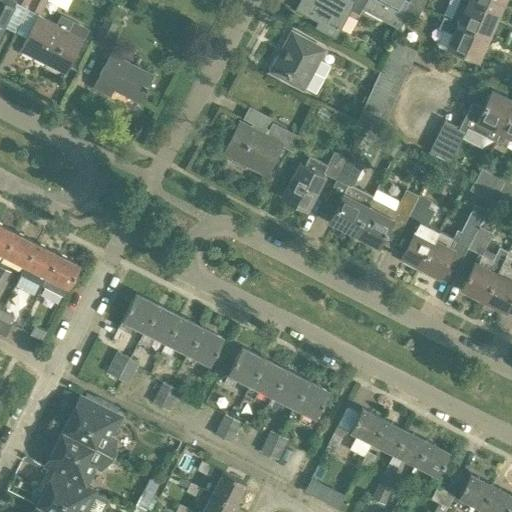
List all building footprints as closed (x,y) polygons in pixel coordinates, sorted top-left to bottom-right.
[(0,0),(0,31),(14,4),(4,0),(0,0)] [(40,13),(46,0),(30,0),(27,7),(40,13)] [(332,35),(351,1),(348,0),(300,0),(300,2),(305,5),(302,10),(319,20),(316,26),(332,35)] [(395,27),(403,13),(378,0),(365,0),(361,9),(395,27)] [(381,0),(398,9),(403,0),(381,0)] [(417,19),(423,6),(409,0),(408,0),(403,13),(417,19)] [(487,33),(497,10),(474,0),(465,0),(457,20),(487,33)] [(474,0),(497,10),(501,0),(474,0)] [(56,23),(37,14),(20,49),(46,62),(48,57),(67,66),(81,38),(84,39),(89,29),(60,15),(56,23)] [(437,26),(452,32),(447,45),(477,58),(487,33),(457,20),(442,14),(437,26)] [(106,48),(117,24),(103,18),(93,42),(106,48)] [(301,88),(322,49),(290,32),(269,70),(301,88)] [(411,60),(416,50),(392,40),(388,50),(411,60)] [(405,73),(410,63),(411,60),(388,50),(383,62),(405,73)] [(151,73),(110,52),(93,86),(108,94),(110,90),(121,95),(122,92),(137,100),(143,89),(144,90),(146,85),(145,85),(151,73)] [(400,84),(405,73),(383,62),(377,74),(400,84)] [(395,95),(400,84),(377,74),(372,85),(395,95)] [(390,107),(395,95),(372,85),(367,96),(390,107)] [(482,104),(471,99),(459,124),(444,118),(429,148),(450,159),(467,124),(495,138),(511,104),(511,98),(490,88),(482,104)] [(385,118),(390,107),(367,96),(362,107),(385,118)] [(511,104),(495,138),(506,143),(510,135),(511,136),(511,104)] [(379,131),(385,118),(362,107),(357,120),(379,131)] [(267,135),(239,121),(223,152),(232,157),(231,160),(244,167),(246,164),(265,174),(281,144),(291,149),(298,137),(273,124),(267,135)] [(392,157),(400,141),(383,132),(375,147),(392,157)] [(335,178),(346,157),(334,151),(327,164),(323,172),(325,173),(335,178)] [(323,172),(327,164),(309,155),(303,166),(298,163),(281,195),(307,208),(325,173),(323,172)] [(352,184),(362,165),(346,157),(335,178),(348,185),(351,186),(352,184)] [(486,159),(481,168),(490,172),(495,163),(486,159)] [(435,162),(430,171),(447,179),(452,170),(435,162)] [(488,182),(492,174),(490,172),(481,168),(477,176),(488,182)] [(499,188),(504,180),(492,174),(488,182),(499,188)] [(507,192),(511,184),(504,180),(499,188),(507,192)] [(329,220),(354,232),(371,198),(373,195),(352,184),(351,186),(348,185),(343,194),(342,193),(329,220)] [(486,187),(481,196),(492,201),(497,192),(486,187)] [(406,189),(395,210),(406,215),(417,194),(406,189)] [(417,194),(406,215),(417,221),(400,255),(405,257),(402,262),(415,268),(417,263),(419,264),(438,229),(427,223),(433,212),(426,208),(430,201),(417,194)] [(371,198),(354,232),(378,245),(395,210),(371,198)] [(482,217),(478,225),(485,228),(486,228),(490,221),(482,217)] [(439,275),(456,240),(467,246),(478,224),(467,219),(459,234),(455,232),(453,236),(438,229),(419,264),(423,266),(421,270),(434,276),(435,272),(438,274),(439,275)] [(0,250),(4,252),(15,231),(0,223),(0,250)] [(493,257),(479,250),(489,230),(486,228),(485,228),(478,225),(478,224),(467,246),(478,251),(460,286),(483,298),(488,289),(502,262),(505,256),(507,251),(499,247),(493,257)] [(25,263),(36,242),(15,231),(4,252),(25,263)] [(42,283),(58,253),(36,242),(25,263),(21,272),(42,283)] [(64,295),(67,289),(80,264),(58,253),(42,283),(64,295)] [(505,310),(511,295),(511,266),(507,264),(510,258),(505,256),(502,262),(488,289),(483,298),(505,310)] [(0,265),(0,290),(11,271),(0,265)] [(144,330),(157,303),(134,292),(121,318),(117,325),(129,331),(133,324),(143,330),(144,330)] [(165,341),(179,314),(157,303),(144,330),(143,330),(139,339),(148,343),(152,334),(165,340),(165,341)] [(0,316),(10,322),(14,315),(2,309),(0,312),(0,316)] [(187,352),(200,325),(179,314),(165,341),(165,340),(160,350),(170,355),(174,345),(187,351),(187,352)] [(0,331),(4,334),(10,323),(0,318),(0,331)] [(42,339),(46,331),(35,325),(31,333),(42,339)] [(210,363),(223,336),(200,325),(187,352),(187,351),(182,361),(191,365),(196,356),(210,363)] [(120,378),(131,357),(138,343),(131,340),(124,354),(117,350),(107,371),(120,378)] [(249,383),(263,357),(240,345),(227,372),(223,381),(232,386),(237,377),(249,383)] [(126,381),(137,360),(131,357),(120,378),(126,381)] [(271,394),(284,367),(263,357),(249,383),(244,392),(254,397),(258,387),(271,394)] [(292,405),(306,378),(284,367),(271,394),(266,403),(275,408),(280,398),(292,405)] [(314,416),(328,389),(306,378),(292,405),(287,414),(296,418),(301,409),(314,416)] [(160,406),(170,385),(162,381),(152,402),(160,406)] [(168,410),(179,389),(170,385),(160,406),(168,410)] [(92,445),(115,457),(116,454),(117,438),(111,435),(121,415),(79,394),(61,429),(92,445)] [(371,441),(383,417),(361,406),(349,429),(357,433),(350,448),(364,455),(371,440),(371,441)] [(222,438),(232,416),(224,412),(214,434),(222,438)] [(231,442),(241,421),(232,416),(222,438),(231,442)] [(393,451),(405,428),(383,417),(371,441),(393,451)] [(337,423),(327,444),(335,448),(341,436),(349,429),(337,423)] [(268,452),(278,433),(270,428),(260,448),(268,452)] [(415,462),(426,439),(405,428),(393,451),(382,473),(391,477),(402,456),(415,462)] [(53,469),(85,485),(95,466),(101,470),(114,460),(115,457),(92,445),(61,429),(44,464),(53,469)] [(275,456),(285,436),(278,433),(268,452),(275,456)] [(437,474),(449,450),(426,439),(415,462),(437,474)] [(369,465),(375,453),(367,449),(361,461),(369,465)] [(210,475),(214,466),(201,459),(196,469),(210,475)] [(85,485),(53,469),(36,504),(50,511),(84,511),(83,511),(94,490),(85,485)] [(213,487),(211,491),(234,503),(245,482),(222,470),(213,487)] [(479,506),(491,483),(469,472),(457,495),(479,506)] [(155,488),(160,480),(151,475),(146,484),(155,488)] [(384,504),(395,482),(381,475),(371,497),(384,504)] [(181,476),(178,482),(187,486),(190,481),(181,476)] [(198,497),(203,487),(190,481),(187,486),(185,490),(198,497)] [(511,493),(491,483),(479,506),(488,511),(490,511),(503,511),(511,495),(511,493)] [(439,500),(444,489),(437,485),(431,497),(439,500)] [(444,511),(448,505),(453,494),(444,489),(439,500),(432,511),(444,511)] [(204,504),(200,511),(229,511),(234,503),(211,491),(204,504)] [(511,511),(511,495),(503,511),(511,511)] [(175,511),(190,511),(192,509),(179,503),(175,511)]
